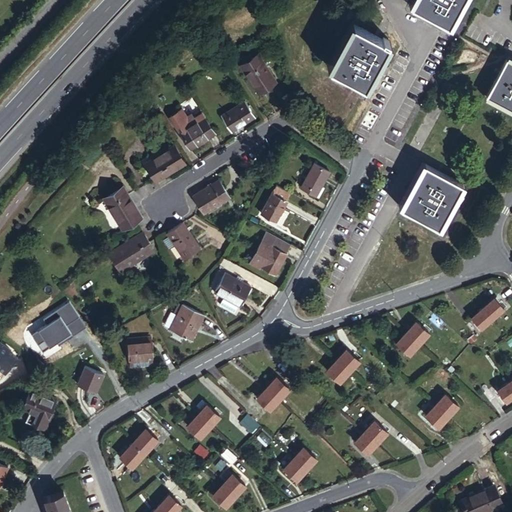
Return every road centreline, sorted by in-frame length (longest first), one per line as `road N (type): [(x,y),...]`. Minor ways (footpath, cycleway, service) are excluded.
road 1 (residential): [(360,167),(284,117),(179,183),(163,210)]
road 2 (residential): [(273,321),(315,324),(471,273),(494,258)]
road 3 (residential): [(87,432),(273,321)]
road 4 (trunk): [(0,159),(146,0)]
road 5 (residential): [(360,167),(420,49),(390,0)]
road 6 (residential): [(273,321),(360,167)]
road 7 (trunk): [(114,0),(0,122)]
road 8 (residential): [(291,511),(381,479),(417,494)]
road 9 (residential): [(511,418),(417,494)]
